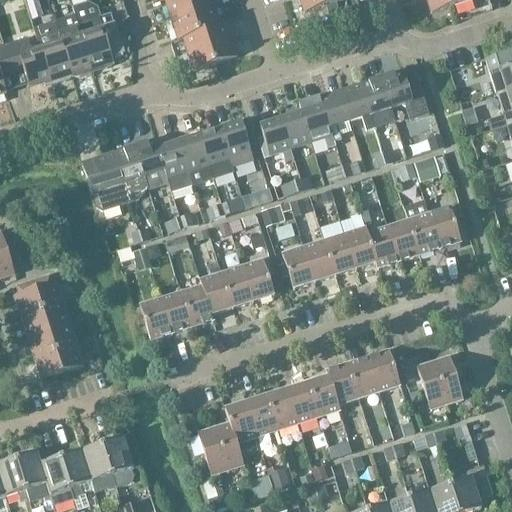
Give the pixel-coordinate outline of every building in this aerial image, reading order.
[(163,0),(171,21),(192,14),(187,0),(163,0)] [(187,0),(192,14),(213,7),(211,0),(187,0)] [(298,0),(303,14),(325,7),(322,0),(298,0)] [(425,0),(431,15),(452,8),(449,0),(425,0)] [(472,0),(449,0),(452,8),(473,1),(472,0)] [(74,17),(92,73),(100,70),(103,71),(106,70),(110,68),(112,66),(113,66),(111,58),(122,54),(110,16),(100,19),(96,10),(87,5),(72,10),(74,17)] [(198,34),(204,32),(220,27),(213,7),(192,14),(198,34)] [(177,42),(183,40),(183,39),(198,34),(192,14),(171,21),(177,42)] [(74,17),(54,23),(57,33),(70,75),(71,79),(72,79),(75,79),(79,79),(83,77),(85,75),(92,73),(74,17)] [(40,52),(51,86),(57,84),(56,80),(70,75),(57,33),(54,23),(33,30),(40,52)] [(204,32),(215,65),(236,59),(225,25),(220,27),(204,32)] [(183,39),(183,40),(193,72),(215,65),(204,32),(198,34),(183,39)] [(27,43),(4,50),(11,72),(22,69),(28,88),(43,84),(44,88),(51,86),(40,52),(31,55),(27,43)] [(4,50),(0,51),(0,97),(6,95),(0,76),(0,75),(11,72),(4,50)] [(504,93),(511,90),(511,64),(509,54),(484,62),(488,75),(497,72),(504,93)] [(380,80),(390,111),(404,106),(409,123),(428,117),(420,90),(408,94),(402,73),(380,80)] [(360,87),(374,130),(394,124),(389,111),(390,111),(380,80),(360,87)] [(365,133),(374,130),(360,87),(339,93),(350,124),(361,120),(365,133)] [(511,90),(504,93),(495,95),(502,116),(505,129),(511,126),(511,90)] [(339,93),(318,100),(328,131),(330,130),(333,138),(332,139),(334,145),(341,143),(336,128),(350,124),(339,93)] [(328,131),(318,100),(298,106),(301,115),(312,145),(324,141),(327,151),(335,148),(334,145),(332,139),(333,138),(330,130),(328,131)] [(291,151),(312,145),(301,115),(281,121),(291,151)] [(290,152),(291,151),(281,121),(259,128),(269,159),(282,155),(285,165),(293,163),(290,152)] [(220,131),(232,171),(253,164),(251,155),(241,125),(220,131)] [(233,174),(232,171),(220,131),(199,138),(213,182),(233,174)] [(204,184),(213,182),(199,138),(178,144),(188,175),(200,171),(204,184)] [(166,172),(159,151),(156,142),(135,149),(148,191),(167,185),(164,173),(166,172)] [(164,173),(167,185),(171,197),(179,194),(178,192),(191,188),(187,175),(188,175),(178,144),(159,151),(166,172),(164,173)] [(147,191),(148,191),(135,149),(114,155),(129,205),(139,202),(147,191)] [(389,154),(381,156),(385,168),(392,165),(389,154)] [(102,214),(129,205),(114,155),(81,166),(90,197),(92,196),(96,211),(102,214)] [(385,168),(381,156),(374,159),(377,170),(385,168)] [(349,167),(341,169),(345,180),(352,178),(352,177),(359,175),(356,164),(349,167)] [(345,180),(341,169),(325,174),(329,186),(338,183),(345,180)] [(307,180),(300,182),(303,193),(311,191),(307,180)] [(300,182),(281,188),(284,199),(303,193),(300,182)] [(272,203),(268,192),(263,194),(255,196),(259,208),(267,206),(272,203)] [(236,202),(221,207),(224,219),(232,216),(240,214),(236,202)] [(221,207),(206,212),(210,223),(224,219),(221,207)] [(428,217),(440,251),(460,245),(449,210),(428,217)] [(170,223),(163,225),(167,237),(183,232),(180,220),(177,211),(168,214),(170,223)] [(194,216),(180,220),(183,232),(191,230),(191,229),(197,227),(194,216)] [(376,265),(367,236),(365,230),(364,231),(362,225),(363,225),(360,216),(350,219),(355,234),(344,237),(355,272),(375,266),(376,265)] [(408,223),(419,258),(440,251),(428,217),(408,223)] [(398,265),(419,258),(408,223),(387,230),(398,265)] [(376,265),(375,266),(376,271),(398,265),(387,230),(367,236),(376,265)] [(146,231),(138,233),(142,245),(150,243),(146,231)] [(142,245),(138,233),(131,236),(135,248),(142,245)] [(334,279),(355,272),(344,237),(323,244),(334,279)] [(313,285),(334,279),(323,244),(302,250),(313,285)] [(292,292),(313,285),(302,250),(281,257),(292,292)] [(10,263),(9,259),(7,256),(0,258),(0,281),(14,277),(11,268),(10,263)] [(224,259),(216,262),(232,311),(252,304),(241,270),(229,274),(224,259)] [(199,283),(201,289),(210,318),(211,317),(232,311),(216,262),(217,265),(207,268),(211,279),(199,283)] [(241,270),(252,304),(273,298),(262,263),(241,270)] [(43,289),(39,290),(35,291),(42,312),(63,305),(56,284),(51,286),(47,287),(43,289)] [(213,323),(211,317),(210,318),(201,289),(181,295),(192,330),(213,323)] [(23,295),(19,296),(14,298),(21,319),(42,312),(35,291),(31,292),(27,294),(23,295)] [(160,302),(171,337),(192,330),(181,295),(160,302)] [(150,343),(171,337),(160,302),(139,308),(150,343)] [(70,326),(63,305),(42,312),(48,333),(70,326)] [(21,319),(27,340),(48,333),(42,312),(21,319)] [(70,326),(48,333),(55,354),(76,347),(70,326)] [(55,354),(48,333),(27,340),(34,361),(55,354)] [(83,368),(76,347),(55,354),(62,375),(83,368)] [(55,354),(34,361),(41,382),(62,375),(55,354)] [(367,360),(379,395),(399,388),(388,354),(367,360)] [(423,391),(456,381),(449,359),(416,370),(423,391)] [(358,402),(379,395),(367,360),(347,367),(358,402)] [(325,374),(327,379),(336,409),(338,408),(358,402),(347,367),(325,374)] [(339,414),(338,408),(336,409),(327,379),(307,386),(318,421),(339,414)] [(462,402),(456,381),(423,391),(429,412),(462,402)] [(298,427),(318,421),(307,386),(287,392),(298,427)] [(298,427),(287,392),(266,399),(277,434),(298,427)] [(277,434),(266,399),(245,405),(256,440),(277,434)] [(256,440),(245,405),(224,412),(228,426),(235,447),(236,447),(256,440)] [(235,447),(228,426),(197,436),(203,457),(235,447)] [(433,436),(437,447),(445,445),(442,433),(433,436)] [(428,450),(437,447),(433,436),(424,439),(428,450)] [(101,446),(114,488),(115,487),(116,490),(130,485),(133,479),(131,472),(132,472),(122,440),(101,446)] [(94,495),(114,488),(101,446),(81,453),(91,485),(94,495)] [(401,446),(392,449),(396,461),(404,458),(401,446)] [(236,447),(235,447),(203,457),(210,479),(243,468),(236,447)] [(396,461),(392,449),(383,452),(387,463),(396,461)] [(60,459),(73,499),(81,496),(79,489),(91,485),(81,453),(60,459)] [(39,466),(40,466),(37,454),(16,461),(25,493),(29,504),(49,497),(39,466)] [(73,501),(73,499),(60,459),(40,466),(39,466),(49,497),(52,508),(73,501)] [(351,462),(354,474),(363,471),(359,460),(351,462)] [(25,493),(16,461),(0,466),(0,483),(5,499),(25,493)] [(346,477),(354,474),(351,462),(342,465),(346,477)] [(282,465),(266,474),(275,493),(292,484),(282,465)] [(450,487),(457,511),(479,511),(480,511),(477,502),(492,498),(483,469),(478,470),(467,474),(469,481),(450,487)] [(254,497),(271,494),(268,476),(251,479),(254,497)] [(434,511),(457,511),(450,487),(429,493),(434,511)] [(323,488),(315,491),(318,502),(327,500),(323,488)] [(318,502),(315,491),(306,493),(310,505),(318,502)] [(408,500),(412,511),(434,511),(429,493),(408,500)] [(389,511),(412,511),(408,500),(388,507),(389,511)]
